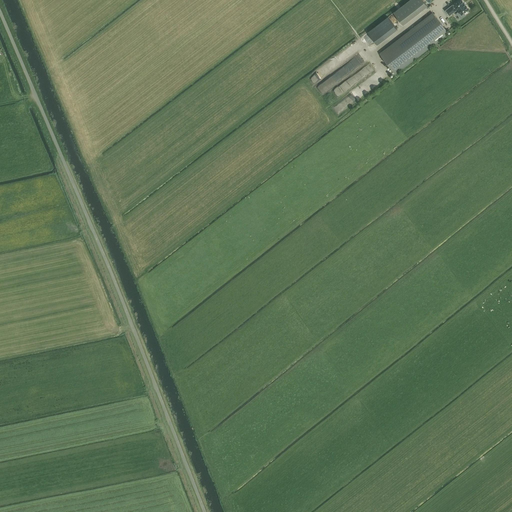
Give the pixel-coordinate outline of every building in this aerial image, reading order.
[(427,6),(422,0),(409,0),(393,13),(403,25),(427,6)] [(446,10),(449,15),(456,10),(455,10),(457,9),(459,12),(457,13),(461,18),(465,15),(463,13),(468,9),(469,9),(469,8),(468,9),(461,0),(459,0),(454,4),(453,4),(454,5),(452,6),(446,10)] [(381,54),(396,73),(434,44),(449,33),(434,13),(381,54)] [(368,32),(377,44),(397,29),(388,17),(368,32)] [(353,43),(321,67),(325,72),(356,48),(353,43)] [(342,66),(348,73),(359,63),(353,57),(342,66)]
